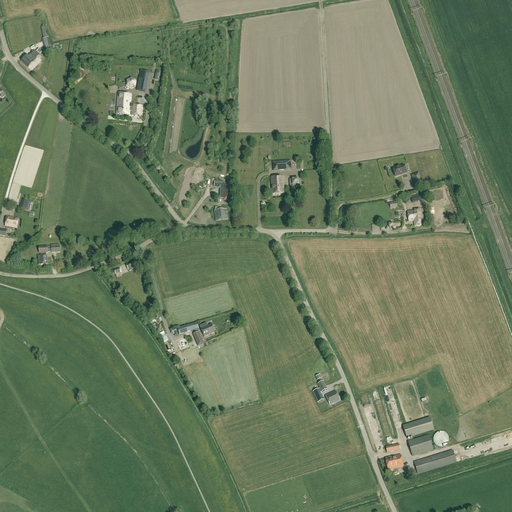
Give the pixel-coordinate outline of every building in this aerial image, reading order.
[(44,39),(42,39),(45,51),(51,49),(48,38),(44,39)] [(27,55),(22,61),(28,67),(34,62),(33,61),(34,61),(35,59),(36,59),(40,55),(41,57),(44,53),(42,52),(39,49),(36,52),(35,51),(31,55),(31,56),(29,58),(27,55)] [(141,71),(137,91),(145,92),(149,73),(141,71)] [(127,86),(131,88),(135,86),(135,82),(131,79),(127,81),(127,86)] [(118,94),(116,115),(130,115),(130,106),(132,106),(131,116),(142,116),(142,106),(135,106),(135,104),(130,103),(131,95),(118,94)] [(273,163),(274,171),(291,170),(291,162),(273,163)] [(407,173),(404,166),(393,169),(395,177),(407,173)] [(415,187),(422,185),(418,174),(412,176),(415,187)] [(284,194),(283,177),(271,178),(272,195),(284,194)] [(302,187),(301,182),(301,179),(299,179),(299,178),(292,179),(289,180),(290,188),(302,187)] [(22,200),(20,208),(28,210),(30,202),(22,200)] [(226,209),(215,211),(216,222),(228,220),(226,209)] [(408,222),(414,221),(414,227),(421,226),(421,225),(424,225),(424,223),(421,223),(419,209),(414,210),(414,211),(407,212),(408,222)] [(19,219),(7,217),(5,226),(17,228),(19,219)] [(40,254),(41,265),(47,265),(47,254),(48,253),(47,247),(39,247),(39,254),(40,254)] [(194,323),(183,327),(185,333),(196,330),(194,323)] [(204,337),(215,332),(211,324),(207,326),(206,324),(199,327),(204,337)] [(199,332),(193,335),(196,343),(202,340),(199,332)] [(321,393),(327,390),(323,382),(317,384),(319,388),(321,393)] [(336,391),(325,396),(330,406),(340,400),(336,391)] [(406,438),(433,430),(430,418),(403,426),(406,438)] [(446,446),(447,444),(448,442),(449,440),(448,438),(447,435),(446,434),(444,433),(442,432),(439,432),(437,433),(436,434),(434,436),(433,438),(433,441),(434,443),(435,445),(437,446),(439,447),(441,447),(444,447),(446,446)] [(412,456),(433,450),(429,435),(408,442),(412,456)] [(503,442),(469,450),(470,456),(505,448),(503,442)] [(398,444),(386,447),(387,452),(400,450),(398,444)] [(452,450),(414,462),(418,474),(456,463),(452,450)] [(401,455),(385,458),(388,470),(403,467),(401,455)]
